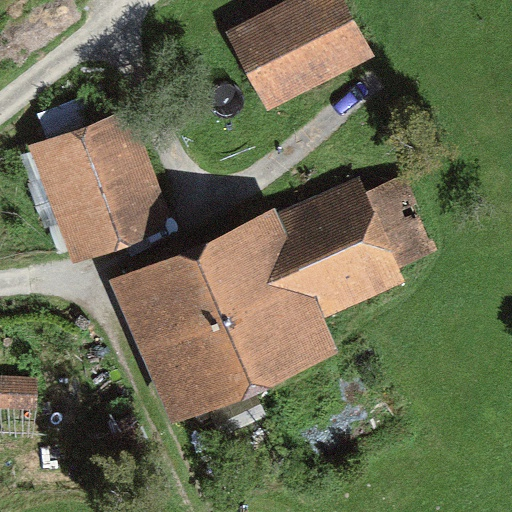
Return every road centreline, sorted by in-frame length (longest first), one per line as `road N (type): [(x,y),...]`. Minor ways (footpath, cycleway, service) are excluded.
road 1 (track): [(0,283),(134,246),(192,218),(272,171),(374,87)]
road 2 (track): [(140,0),(0,108)]
